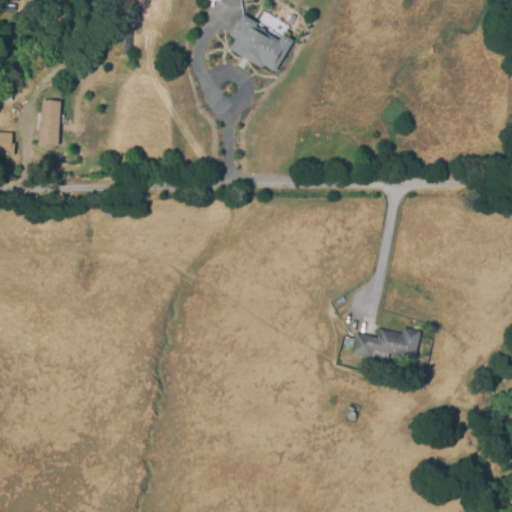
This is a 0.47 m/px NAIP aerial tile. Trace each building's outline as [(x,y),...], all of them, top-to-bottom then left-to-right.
[(292,14),(296,17),(292,26),(287,23),(292,14)] [(243,16),(256,25),(252,30),(266,40),(268,36),(278,43),(283,37),(293,44),(273,73),(263,66),(260,71),(242,59),(241,61),(228,52),(235,41),(228,37),(243,16)] [(121,56),(121,35),(131,35),(131,55),(121,56)] [(0,95),(12,95),(12,103),(0,103),(0,95)] [(42,102),(61,103),(59,149),(40,148),(42,102)] [(0,155),(12,155),(12,133),(0,133),(0,155)] [(355,335),(379,340),(381,332),(402,337),(403,330),(421,334),(416,358),(380,350),(379,355),(367,352),(365,360),(350,357),(355,335)]
